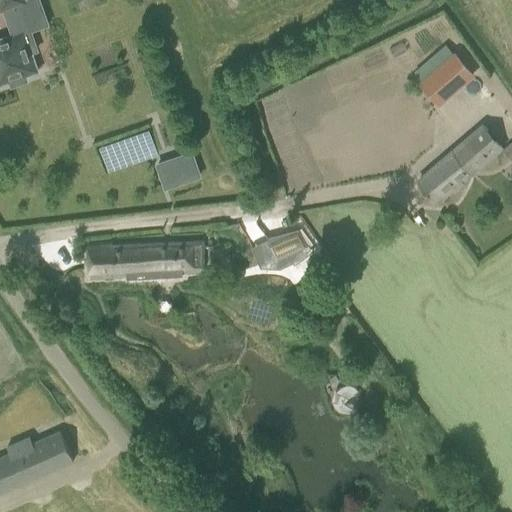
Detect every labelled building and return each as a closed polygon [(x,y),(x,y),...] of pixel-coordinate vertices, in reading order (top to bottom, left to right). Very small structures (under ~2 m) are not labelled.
[(0,84),(10,81),(11,86),(26,81),(24,76),(37,72),(30,52),(36,50),(29,31),(46,25),(37,0),(0,0),(0,11),(3,10),(12,35),(0,39),(0,84)] [(439,104),(474,74),(455,52),(419,82),(439,104)] [(502,149),(503,149),(487,129),(417,182),(435,206),(502,149)] [(106,169),(158,160),(153,134),(101,144),(106,169)] [(511,141),(503,149),(502,149),(511,160),(511,141)] [(190,153),(176,159),(157,165),(165,188),(198,176),(190,153)] [(314,252),(298,230),(264,243),(275,265),(292,260),(295,265),(314,252)] [(150,272),(150,276),(194,273),(192,241),(112,245),(112,243),(87,245),(89,279),(127,277),(126,273),(150,272)] [(335,392),(331,402),(334,408),(338,412),(348,414),(356,414),(356,411),(360,414),(361,412),(361,409),(362,407),(362,404),(361,402),(361,400),(360,397),(359,395),(358,393),(357,391),(354,387),(350,385),(345,385),(340,387),(335,392)] [(0,493),(32,479),(31,476),(42,471),(43,474),(73,461),(60,432),(32,444),(29,437),(7,447),(10,454),(0,458),(0,493)]
